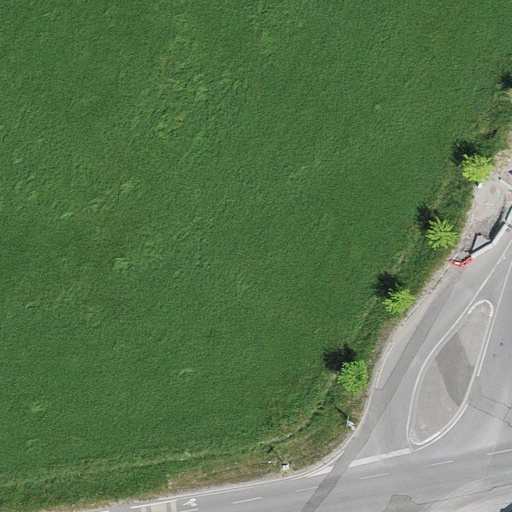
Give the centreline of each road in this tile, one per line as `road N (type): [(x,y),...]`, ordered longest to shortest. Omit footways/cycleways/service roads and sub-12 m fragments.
road 1 (tertiary): [(247,511),(478,462)]
road 2 (unclassified): [(478,462),(462,346),(481,288),(511,241)]
